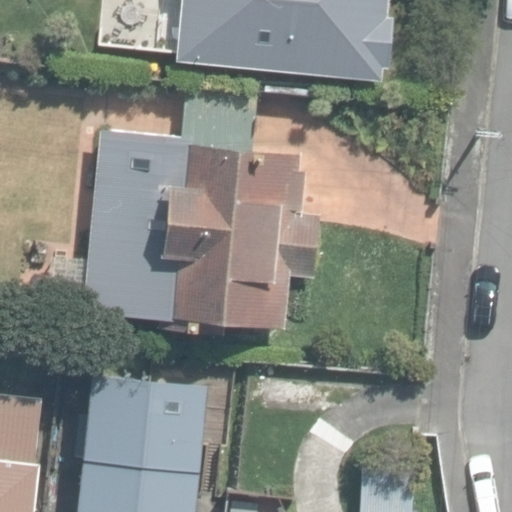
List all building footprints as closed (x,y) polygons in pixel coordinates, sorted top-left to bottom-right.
[(179,0),(174,58),(379,74),(380,62),(385,62),(389,10),(382,10),(382,0),(179,0)] [(249,147),(254,89),(184,83),(179,133),(98,126),(81,309),(283,327),(288,274),(312,276),(318,212),(299,210),(303,169),(297,169),(298,152),(249,147)] [(191,511),(204,384),(87,372),(73,511),(191,511)] [(0,511),(34,511),(40,459),(35,459),(40,398),(0,394),(0,511)] [(358,511),(413,511),(418,465),(362,460),(358,511)]
